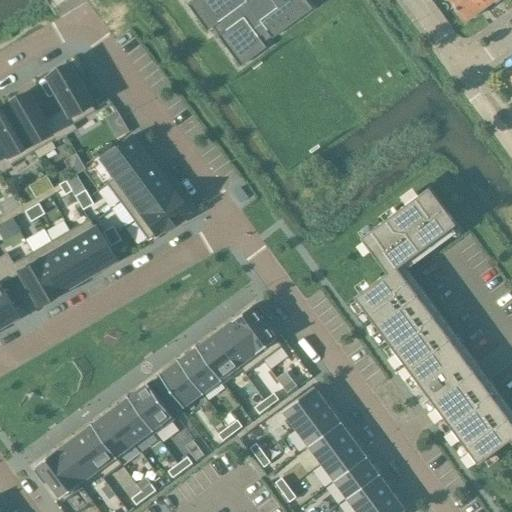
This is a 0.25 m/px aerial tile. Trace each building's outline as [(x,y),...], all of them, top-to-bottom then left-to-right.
[(217,35),(238,65),(264,47),(261,43),(269,36),(270,37),(310,8),(303,0),(285,0),(281,3),(278,0),(193,0),(187,5),(205,30),(211,26),(217,35)] [(485,7),(480,0),(449,0),(465,21),(485,7)] [(67,65),(45,78),(63,109),(53,115),(65,135),(75,130),(72,124),(94,111),(82,90),(85,89),(77,76),(75,77),(67,65)] [(26,93),(5,106),(32,152),(53,140),(54,142),(65,135),(53,115),(42,121),(26,93)] [(5,106),(0,108),(0,173),(11,167),(10,165),(32,152),(5,106)] [(124,125),(112,132),(116,138),(128,132),(124,125)] [(130,137),(100,160),(113,178),(114,180),(145,157),(130,137)] [(113,178),(105,184),(119,203),(158,174),(145,157),(114,180),(113,178)] [(158,174),(119,203),(132,220),(171,192),(158,174)] [(31,182),(37,196),(55,188),(50,175),(31,182)] [(64,181),(58,185),(64,195),(71,191),(64,181)] [(387,273),(355,297),(430,398),(438,409),(479,464),(511,440),(511,441),(511,421),(479,378),(472,367),(398,268),(457,224),(430,187),(361,238),(387,273)] [(240,188),(232,194),(240,203),(247,198),(240,188)] [(84,190),(74,196),(78,203),(88,197),(84,190)] [(171,192),(132,220),(147,240),(163,228),(164,230),(178,219),(177,218),(186,212),(171,192)] [(88,197),(78,203),(82,210),(92,204),(88,197)] [(38,203),(32,207),(38,217),(44,213),(38,203)] [(38,217),(32,207),(25,211),(31,221),(38,217)] [(87,220),(69,231),(93,272),(112,261),(112,260),(93,227),(88,219),(87,220)] [(117,232),(113,225),(102,231),(106,238),(117,232)] [(69,231),(50,241),(74,283),(93,272),(69,231)] [(121,239),(117,232),(106,238),(110,245),(121,239)] [(50,241),(32,252),(56,294),(74,283),(50,241)] [(6,253),(0,256),(0,266),(8,280),(18,274),(36,305),(56,294),(32,252),(12,264),(6,253)] [(0,326),(15,317),(0,290),(0,284),(8,280),(0,266),(0,326)] [(253,306),(234,320),(264,360),(283,346),(265,322),(268,320),(259,307),(255,309),(253,306)] [(234,320),(216,334),(243,370),(242,371),(245,374),(264,360),(234,320)] [(216,334),(197,347),(221,380),(223,384),(224,384),(242,371),(243,370),(216,334)] [(197,347),(179,361),(203,393),(221,380),(197,347)] [(179,361),(160,375),(184,407),(203,393),(179,361)] [(286,385),(291,391),(300,384),(296,378),(286,385)] [(148,383),(129,397),(153,430),(152,431),(155,435),(156,434),(175,420),(148,383)] [(283,411),(297,429),(328,406),(315,387),(283,411)] [(274,393),(265,400),(270,407),(279,400),(274,393)] [(129,397),(111,411),(135,444),(152,431),(153,430),(129,397)] [(260,414),(270,407),(265,400),(255,408),(260,414)] [(12,431),(39,412),(32,402),(5,421),(12,431)] [(297,429),(309,446),(341,423),(328,406),(297,429)] [(111,411),(92,424),(116,457),(117,457),(135,444),(111,411)] [(238,420),(228,428),(233,434),(242,427),(238,420)] [(309,446),(322,464),(354,440),(341,423),(309,446)] [(92,424),(74,438),(98,471),(97,471),(103,479),(104,478),(122,465),(123,464),(117,457),(116,457),(92,424)] [(223,441),(233,434),(228,428),(218,435),(223,441)] [(74,438),(56,451),(80,484),(97,471),(98,471),(74,438)] [(322,464),(335,481),(367,458),(354,440),(322,464)] [(250,448),(257,458),(264,453),(257,443),(250,448)] [(197,461),(204,455),(199,448),(192,454),(197,461)] [(38,468),(35,470),(44,484),(48,481),(63,502),(83,488),(80,484),(56,451),(36,466),(38,468)] [(271,463),(264,453),(257,458),(264,468),(271,463)] [(188,457),(178,464),(183,471),(193,464),(188,457)] [(335,481),(348,498),(380,475),(367,458),(335,481)] [(173,478),(183,471),(178,464),(169,471),(173,478)] [(348,498),(357,511),(366,511),(393,493),(380,475),(348,498)] [(146,478),(137,485),(142,491),(151,484),(146,478)] [(276,483),(283,493),(289,488),(282,478),(276,483)] [(142,491),(146,498),(156,491),(151,484),(142,491)] [(296,498),(289,488),(283,493),(290,502),(296,498)] [(137,505),(146,498),(142,491),(132,499),(137,505)] [(403,511),(406,510),(393,493),(366,511),(403,511)]
